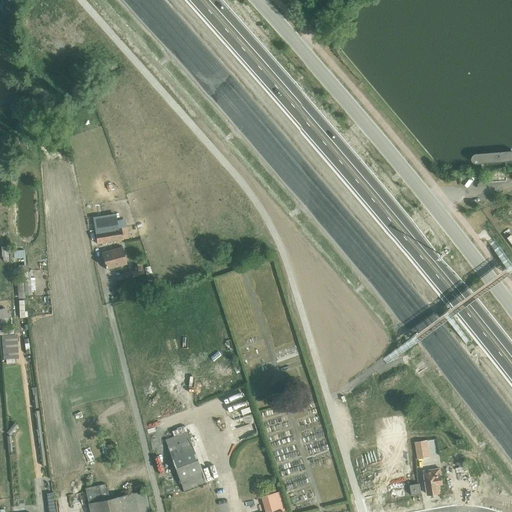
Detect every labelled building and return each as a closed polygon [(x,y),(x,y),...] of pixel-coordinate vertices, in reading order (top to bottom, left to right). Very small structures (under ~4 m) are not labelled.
[(17,0),(6,0),(4,14),(15,15),(17,0)] [(122,127),(115,92),(97,96),(104,130),(122,127)] [(138,178),(131,147),(106,152),(113,184),(138,178)] [(168,178),(146,181),(151,210),(175,206),(173,194),(170,194),(168,178)] [(116,213),(93,217),(97,243),(123,239),(123,238),(128,238),(127,227),(118,228),(116,213)] [(122,247),(102,252),(105,264),(105,267),(106,267),(106,269),(127,264),(122,247)] [(24,249),(9,251),(10,257),(14,257),(14,258),(17,258),(18,266),(16,267),(17,272),(23,271),(29,270),(28,264),(26,264),(24,249)] [(143,268),(131,271),(133,277),(144,274),(143,268)] [(29,270),(23,271),(24,295),(31,294),(31,290),(35,289),(35,277),(31,277),(30,270),(29,270)] [(24,300),(19,300),(20,317),(28,317),(27,311),(24,311),(24,300)] [(7,308),(0,308),(0,325),(0,327),(9,325),(7,308)] [(102,382),(111,380),(108,372),(99,374),(102,382)] [(39,407),(35,387),(32,387),(30,387),(31,391),(33,399),(31,399),(31,403),(33,402),(34,408),(39,407)] [(46,465),(39,410),(35,411),(35,412),(32,413),(33,415),(35,414),(36,428),(34,428),(35,435),(37,435),(38,444),(36,445),(37,449),(40,449),(41,458),(38,459),(39,463),(41,462),(42,465),(46,465)] [(240,412),(233,413),(234,425),(242,424),(240,412)] [(14,422),(6,432),(10,435),(13,432),(14,433),(16,431),(15,429),(16,428),(18,429),(19,426),(14,422)] [(165,440),(184,491),(206,482),(195,452),(211,447),(209,441),(208,441),(207,437),(208,436),(204,426),(165,440)] [(414,442),(417,459),(430,456),(427,440),(414,442)] [(236,456),(226,457),(227,465),(236,464),(236,456)] [(7,464),(7,474),(15,474),(15,464),(7,464)] [(440,467),(424,470),(428,494),(440,492),(439,484),(443,483),(440,467)] [(7,504),(32,504),(32,480),(7,480),(7,504)] [(412,495),(422,493),(420,483),(410,485),(411,489),(412,495)] [(106,484),(85,488),(89,511),(138,511),(134,493),(110,498),(106,484)] [(406,496),(404,490),(404,488),(390,491),(392,499),(406,496)] [(149,511),(145,491),(134,493),(138,511),(149,511)] [(282,511),(286,510),(280,491),(261,496),(265,511),(282,511)] [(55,511),(53,492),(46,492),(48,511),(55,511)] [(211,499),(210,511),(222,511),(222,498),(211,499)]
